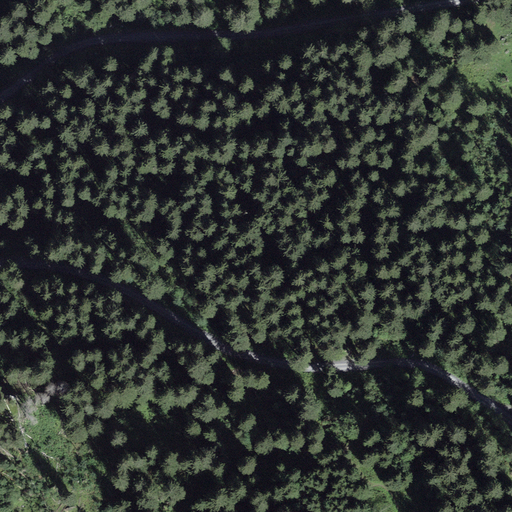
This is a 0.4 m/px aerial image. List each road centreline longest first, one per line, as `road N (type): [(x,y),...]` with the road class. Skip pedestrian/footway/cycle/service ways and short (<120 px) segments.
road 1 (track): [(511,425),(418,366),(280,366),(231,353),(109,288),(59,271),(0,266)]
road 2 (track): [(0,97),(90,39),(275,33),(462,0)]
